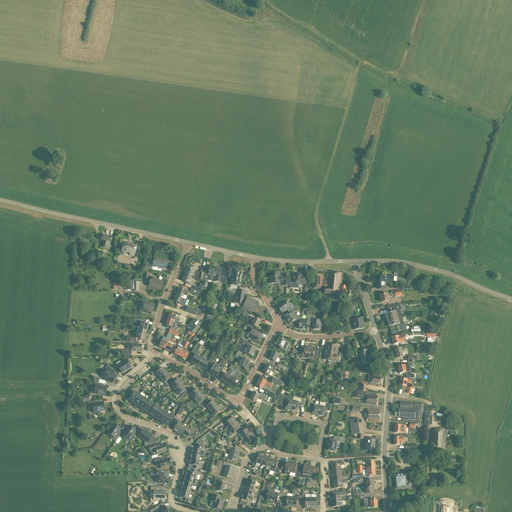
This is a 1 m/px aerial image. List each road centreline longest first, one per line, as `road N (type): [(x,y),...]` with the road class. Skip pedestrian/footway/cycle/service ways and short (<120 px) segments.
road 1 (residential): [(191,511),(170,500),(182,456),(177,441),(115,409),(115,390),(153,351)]
road 2 (track): [(328,261),(315,214),(362,61)]
road 3 (residential): [(387,511),(389,384),(375,330)]
road 4 (unclassified): [(511,299),(445,271),(354,261)]
road 5 (unclassified): [(0,200),(146,233)]
